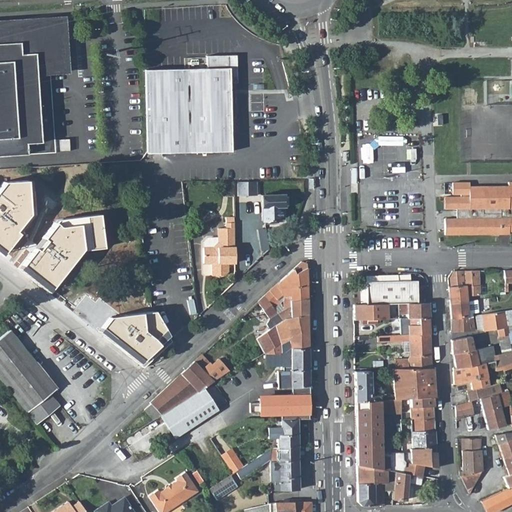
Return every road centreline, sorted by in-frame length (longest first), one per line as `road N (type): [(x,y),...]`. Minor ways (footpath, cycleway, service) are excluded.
road 1 (secondary): [(328,255),(331,511)]
road 2 (secondary): [(304,8),(319,82),(328,255)]
road 3 (residential): [(146,389),(292,254),(328,255)]
road 4 (residential): [(0,509),(68,465),(146,389)]
road 5 (residential): [(0,268),(146,389)]
road 6 (residential): [(434,260),(446,429)]
